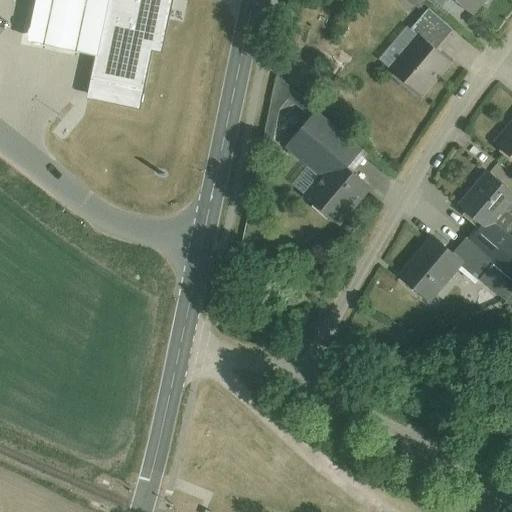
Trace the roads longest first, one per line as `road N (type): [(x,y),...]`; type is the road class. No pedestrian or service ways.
road 1 (residential): [(511,48),(296,383)]
road 2 (tertiary): [(257,0),(202,250)]
road 3 (residential): [(296,383),(511,487)]
road 4 (unclassified): [(0,130),(126,226),(202,250)]
road 5 (tertiary): [(185,329),(140,511)]
road 6 (residential): [(185,329),(296,383)]
